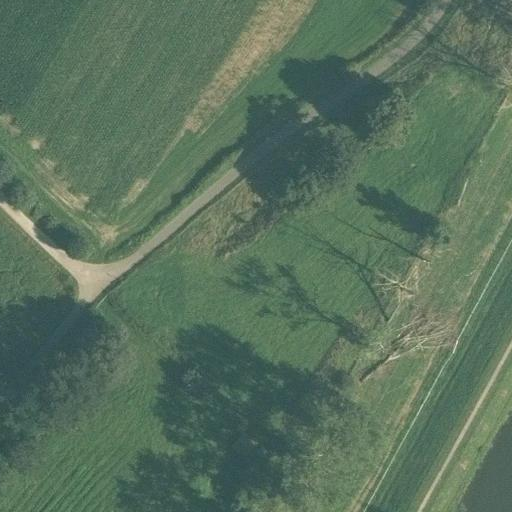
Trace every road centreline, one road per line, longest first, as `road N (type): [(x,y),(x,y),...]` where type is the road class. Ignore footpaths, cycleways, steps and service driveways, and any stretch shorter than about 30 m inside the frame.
road 1 (unclassified): [(95,293),(224,183),(413,42),(447,0)]
road 2 (residential): [(0,409),(95,293)]
road 3 (unclassified): [(95,293),(0,197)]
